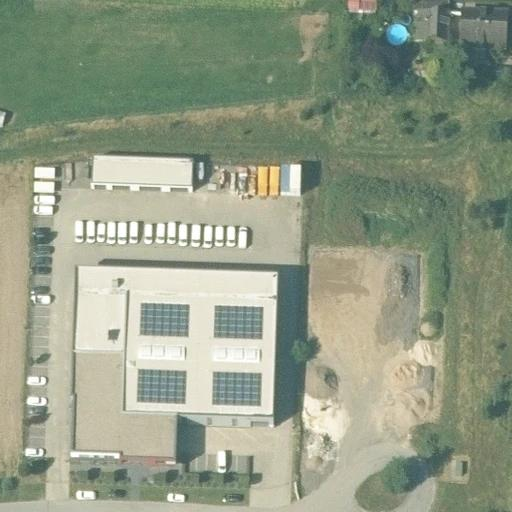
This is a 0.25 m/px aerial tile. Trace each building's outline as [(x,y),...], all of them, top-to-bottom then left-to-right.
[(351,3),(351,13),(381,14),(381,4),(351,3)] [(449,4),(430,3),(429,14),(449,15),(449,4)] [(449,15),(429,14),(428,47),(447,48),(449,15)] [(507,17),(464,15),(462,53),(505,55),(507,17)] [(199,165),(84,163),(84,189),(198,191),(199,165)] [(284,196),(304,196),(305,172),(284,172),(284,196)] [(69,464),(122,465),(122,470),(175,471),(175,466),(176,426),(274,428),(277,284),(73,280),(69,464)]
